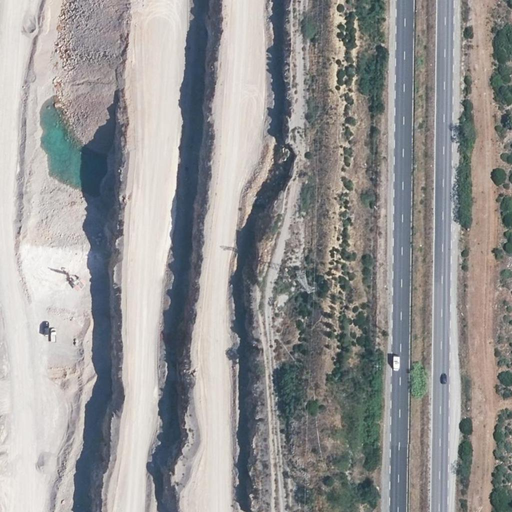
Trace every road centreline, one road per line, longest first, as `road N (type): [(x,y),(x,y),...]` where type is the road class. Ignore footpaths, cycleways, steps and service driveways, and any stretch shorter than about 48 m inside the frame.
road 1 (primary): [(440,511),(449,0)]
road 2 (primary): [(406,0),(398,511)]
